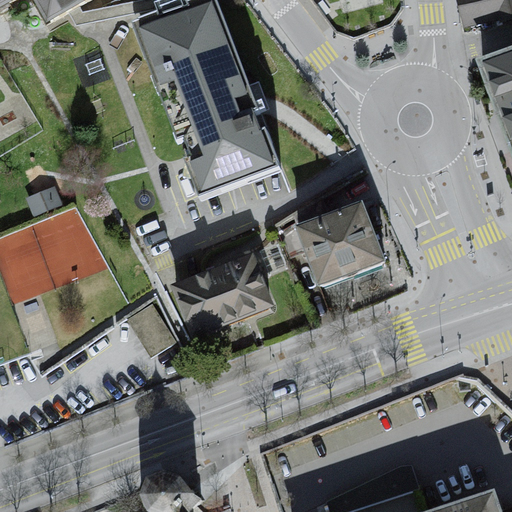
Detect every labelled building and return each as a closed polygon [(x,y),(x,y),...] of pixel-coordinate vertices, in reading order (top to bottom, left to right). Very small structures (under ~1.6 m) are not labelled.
[(0,0),(0,36),(44,12),(60,41),(135,0),(0,0)] [(159,15),(133,25),(203,205),(288,172),(271,129),(257,95),(219,0),(192,0),(190,1),(189,0),(169,0),(155,5),(159,15)] [(511,0),(454,0),(461,28),(511,15),(511,0)] [(511,44),(473,58),(511,171),(511,44)] [(361,202),(296,227),(320,288),(385,263),(361,202)] [(262,253),(175,285),(198,347),(285,315),(262,253)] [(128,313),(152,353),(178,337),(154,297),(128,313)] [(150,511),(203,511),(197,506),(202,500),(194,494),(185,482),(180,476),(173,473),(166,471),(159,472),(152,475),(146,481),(143,488),(142,496),(144,504),(148,510),(150,511)] [(502,511),(494,489),(424,511),(502,511)]
